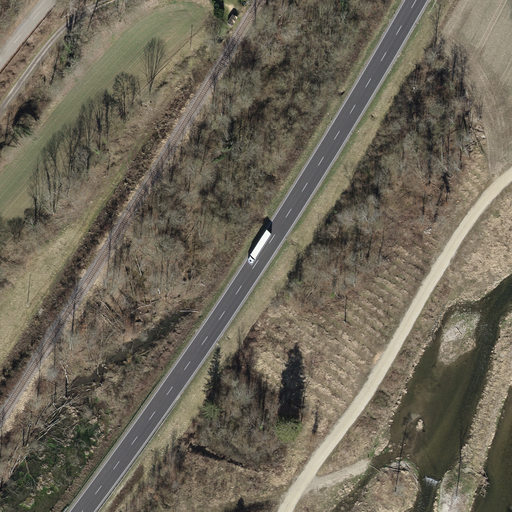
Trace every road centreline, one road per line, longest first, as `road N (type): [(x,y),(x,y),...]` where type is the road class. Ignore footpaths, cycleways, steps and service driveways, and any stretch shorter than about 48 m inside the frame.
road 1 (primary): [(419,0),(247,279),(80,511)]
road 2 (track): [(281,511),(474,204),(511,172)]
